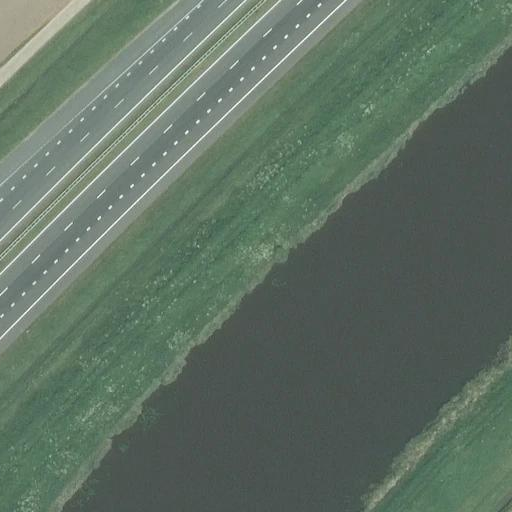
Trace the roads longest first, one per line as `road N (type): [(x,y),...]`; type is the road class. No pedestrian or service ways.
road 1 (motorway): [(0,297),(305,0)]
road 2 (motorway): [(226,0),(0,221)]
